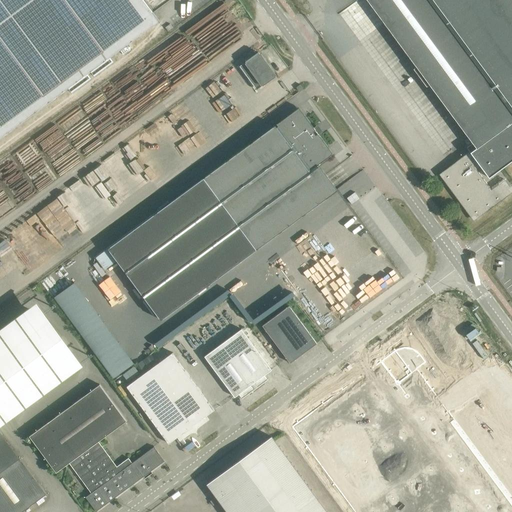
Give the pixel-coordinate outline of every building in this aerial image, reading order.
[(0,0),(0,137),(159,20),(144,0),(0,0)] [(456,162),(457,163),(442,174),(474,219),(489,207),(490,209),(511,192),(511,188),(505,179),(492,189),(477,169),(481,166),(489,177),(511,160),(511,0),(367,0),(473,143),(467,147),(476,159),(472,162),(466,154),(456,162)] [(245,62),(254,74),(267,64),(258,52),(250,58),(245,62)] [(267,64),(254,74),(262,86),(268,82),(276,76),(267,64)] [(117,260),(162,320),(302,217),(306,217),(306,213),(320,203),(328,197),(310,173),(318,167),(317,165),(333,154),(319,134),(321,133),(317,127),(315,129),(301,110),(297,109),(96,257),(105,269),(117,260)] [(355,192),(347,198),(352,204),(360,198),(355,192)] [(236,297),(254,321),(299,287),(281,264),(236,297)] [(21,511),(46,494),(0,430),(0,424),(83,364),(37,301),(0,328),(0,511),(21,511)] [(262,325),(290,363),(317,343),(311,335),(289,306),(262,325)] [(242,398),(242,399),(268,380),(268,379),(267,379),(264,375),(272,370),(242,330),(205,357),(235,397),(239,394),(242,398)] [(424,333),(297,429),(358,511),(511,511),(511,443),(443,358),(454,350),(441,331),(427,333),(424,333)] [(173,352),(150,369),(196,432),(197,434),(196,432),(198,428),(210,420),(206,416),(215,409),(173,352)] [(196,432),(150,369),(127,386),(163,435),(169,443),(177,437),(180,441),(191,433),(196,432)] [(86,497),(96,511),(165,461),(154,446),(132,463),(128,458),(117,467),(98,442),(127,421),(100,384),(30,436),(56,472),(69,463),(91,493),(86,497)] [(327,511),(272,436),(207,484),(228,511),(327,511)]
